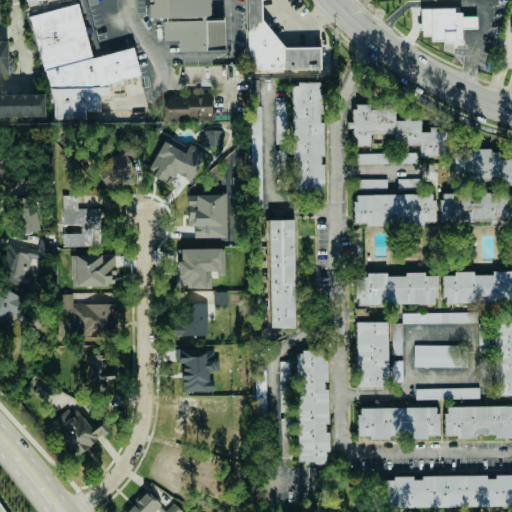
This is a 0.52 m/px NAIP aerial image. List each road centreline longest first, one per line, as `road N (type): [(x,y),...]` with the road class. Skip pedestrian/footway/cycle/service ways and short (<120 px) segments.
road 1 (residential): [(73,511),(127,466),(142,433),(145,216)]
road 2 (secondary): [(511,105),(407,57),(340,0)]
